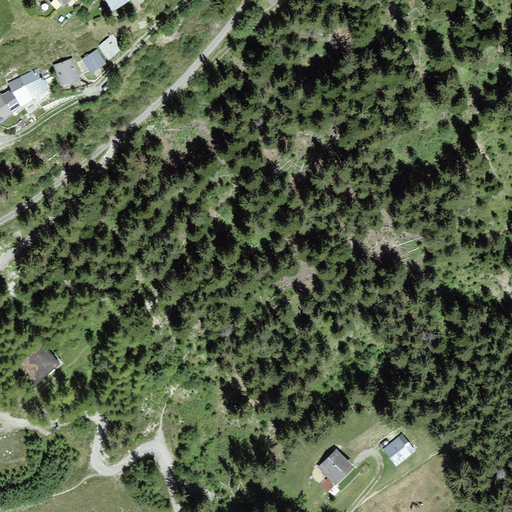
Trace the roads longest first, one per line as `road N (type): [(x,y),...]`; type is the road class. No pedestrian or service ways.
road 1 (track): [(187,0),(81,97),(0,142)]
road 2 (track): [(158,449),(109,470),(96,460),(97,419),(22,423),(0,416)]
road 3 (track): [(0,265),(80,195),(127,132)]
road 4 (track): [(245,0),(221,37),(127,132)]
road 5 (track): [(0,221),(127,132)]
